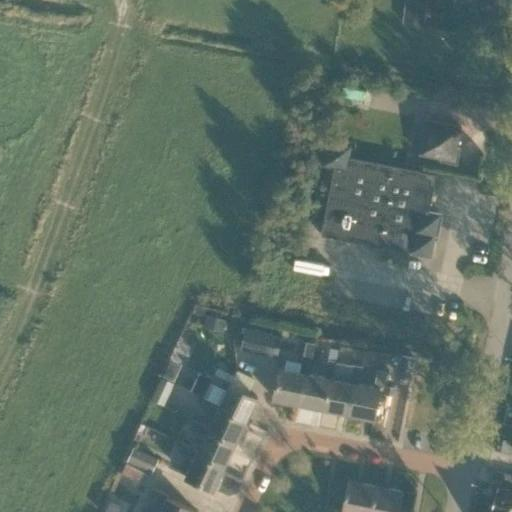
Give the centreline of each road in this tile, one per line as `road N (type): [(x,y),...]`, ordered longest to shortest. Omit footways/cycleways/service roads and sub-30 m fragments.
road 1 (track): [(128,0),(60,205),(0,352)]
road 2 (residential): [(240,511),(283,437),(466,475)]
road 3 (tertiary): [(466,475),(499,319)]
